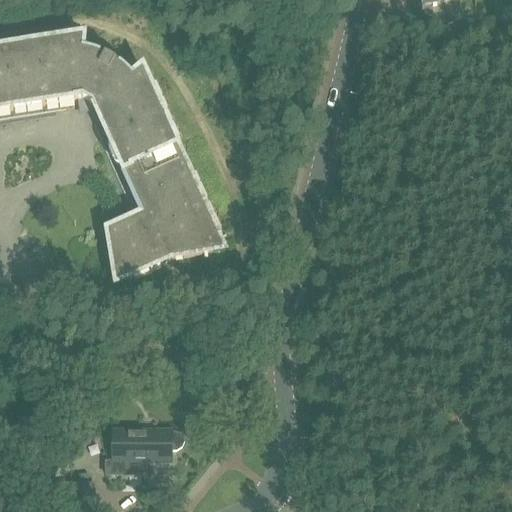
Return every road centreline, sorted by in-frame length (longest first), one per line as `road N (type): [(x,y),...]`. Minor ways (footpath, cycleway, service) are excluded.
road 1 (tertiary): [(280,359),(283,305),(359,0)]
road 2 (residential): [(280,359),(0,358)]
road 3 (tertiary): [(271,492),(286,455),(280,359)]
